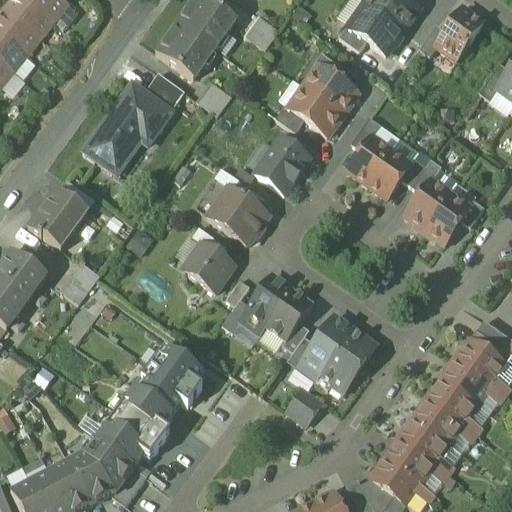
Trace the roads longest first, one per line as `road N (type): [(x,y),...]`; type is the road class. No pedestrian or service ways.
road 1 (residential): [(413,355),(281,259),(319,208),(451,299)]
road 2 (residential): [(234,511),(334,459),(413,355)]
road 3 (residential): [(142,21),(0,214)]
road 4 (residential): [(178,511),(250,408)]
